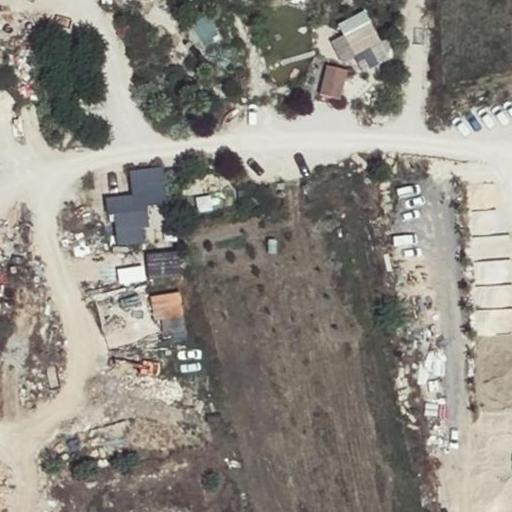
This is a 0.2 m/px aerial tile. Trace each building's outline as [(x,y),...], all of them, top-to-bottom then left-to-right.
[(343,22),(349,32),(336,38),(347,59),(387,39),(371,7),(343,22)] [(348,95),(351,64),(328,62),(326,93),(348,95)] [(169,164),(133,167),(135,193),(113,195),(117,243),(151,241),(148,201),(172,199),(169,164)] [(152,252),(154,275),(183,273),(182,250),(152,252)] [(186,290),(155,292),(158,320),(168,319),(170,337),(190,336),(186,290)]
